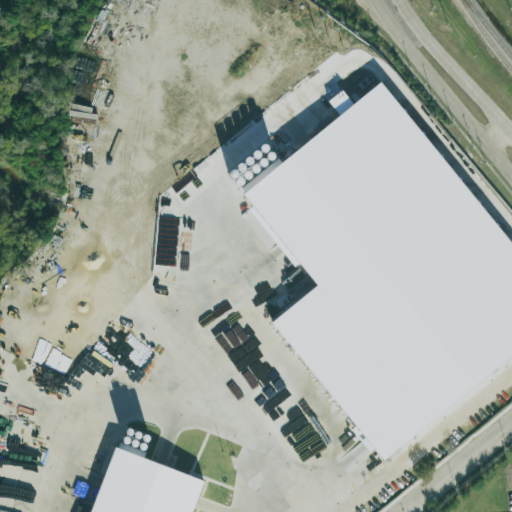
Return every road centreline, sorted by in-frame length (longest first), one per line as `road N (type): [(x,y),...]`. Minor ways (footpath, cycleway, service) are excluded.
road 1 (secondary): [(375,0),(511,178)]
road 2 (secondary): [(511,129),(405,0)]
road 3 (tertiary): [(511,427),(410,511)]
